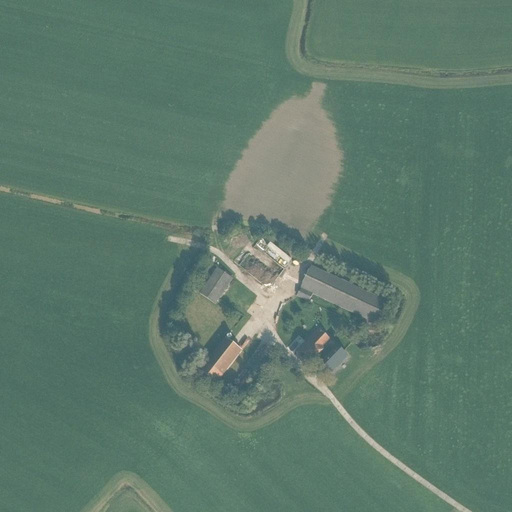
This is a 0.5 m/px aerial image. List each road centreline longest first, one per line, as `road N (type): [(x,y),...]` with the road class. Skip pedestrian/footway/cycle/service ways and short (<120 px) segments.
road 1 (unclassified): [(466,511),(372,443),(270,339)]
road 2 (track): [(270,339),(269,302),(214,250),(167,239)]
